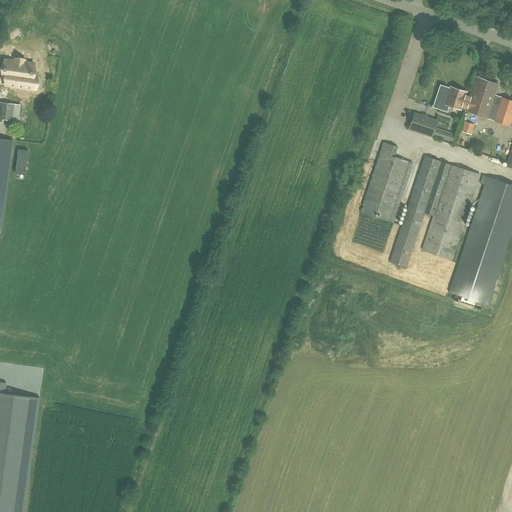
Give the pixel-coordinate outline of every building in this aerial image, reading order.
[(34,64),(5,59),(2,77),(31,81),(34,64)] [(477,77),(471,96),(466,111),(487,118),(491,103),(498,106),(493,120),(510,125),(511,118),(511,100),(494,95),(498,84),(477,77)] [(466,111),(471,96),(466,94),(466,92),(451,87),(448,94),(439,90),(433,107),(447,111),(448,105),(460,109),(461,107),(466,109),(466,111)] [(0,119),(12,121),(14,104),(0,102),(0,106),(0,119)] [(437,121),(414,113),(409,128),(432,136),(437,121)] [(472,124),(464,121),(461,131),(469,133),(472,124)] [(0,139),(0,231),(2,232),(15,142),(0,139)] [(384,143),(361,212),(390,221),(409,162),(394,157),(397,147),(384,143)] [(450,164),(424,156),(389,261),(407,267),(425,213),(433,215),(450,164)] [(453,260),(480,175),(450,164),(433,215),(422,250),(453,260)] [(475,301),(488,305),(511,231),(511,184),(483,175),(480,183),(484,185),(449,292),(462,296),(460,302),(473,306),(475,301)] [(0,511),(24,511),(40,398),(5,393),(7,383),(0,381),(0,511)]
